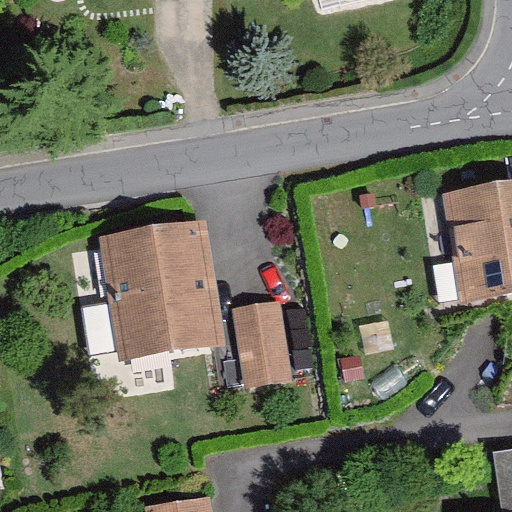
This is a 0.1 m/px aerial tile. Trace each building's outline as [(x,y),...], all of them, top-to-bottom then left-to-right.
[(511,206),(452,217),(471,323),(511,315),(511,206)] [(208,246),(118,259),(136,379),(225,366),(208,246)] [(96,353),(119,349),(111,305),(88,309),(96,353)] [(238,326),(249,398),(292,392),(281,320),(238,326)] [(511,511),(511,470),(502,472),(507,511),(511,511)]
